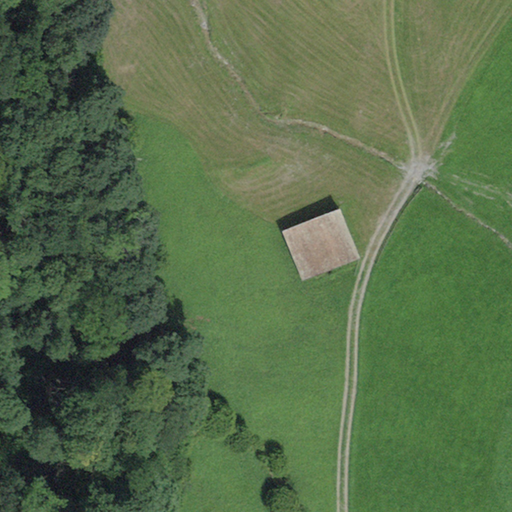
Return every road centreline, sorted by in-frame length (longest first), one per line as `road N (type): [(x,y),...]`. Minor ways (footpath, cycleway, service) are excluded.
road 1 (track): [(339,511),(352,303),(413,174)]
road 2 (track): [(413,174),(511,9)]
road 3 (track): [(413,174),(390,0)]
